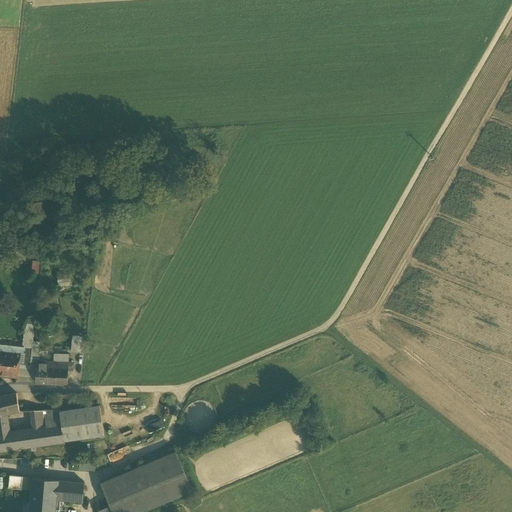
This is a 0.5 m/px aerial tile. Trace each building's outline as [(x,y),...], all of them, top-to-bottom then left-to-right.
[(34,331),(24,330),(22,344),(25,348),(32,349),(33,341),(34,331)] [(86,337),(72,336),(71,351),(84,352),(86,337)] [(41,342),(33,341),(32,349),(31,358),(39,359),(41,342)] [(25,348),(10,346),(9,354),(0,353),(0,373),(18,376),(19,364),(23,365),(25,348)] [(32,349),(25,348),(23,365),(30,365),(31,358),(32,349)] [(48,362),(38,361),(38,367),(36,367),(36,383),(48,384),(48,362)] [(72,362),(48,362),(48,384),(68,384),(68,369),(72,369),(73,368),(74,363),(72,362)] [(23,365),(19,364),(18,376),(29,377),(30,365),(23,365)] [(17,393),(0,396),(0,414),(7,413),(21,410),(17,393)] [(100,405),(60,410),(63,425),(65,441),(105,435),(100,405)] [(45,410),(31,410),(33,429),(47,427),(45,410)] [(60,410),(45,410),(47,427),(63,425),(60,410)] [(0,414),(0,434),(10,433),(7,413),(0,414)] [(160,419),(138,426),(141,435),(163,428),(160,419)] [(10,433),(0,434),(0,450),(65,441),(63,425),(47,427),(33,429),(10,433)] [(176,451),(100,483),(110,506),(112,511),(141,511),(193,491),(176,451)] [(79,460),(78,469),(95,469),(95,461),(79,460)] [(22,476),(10,475),(8,488),(21,489),(22,476)] [(58,480),(33,478),(32,488),(57,491),(58,480)] [(84,483),(58,480),(57,491),(57,500),(82,502),(84,483)] [(57,491),(32,488),(30,511),(55,511),(57,500),(57,491)]
